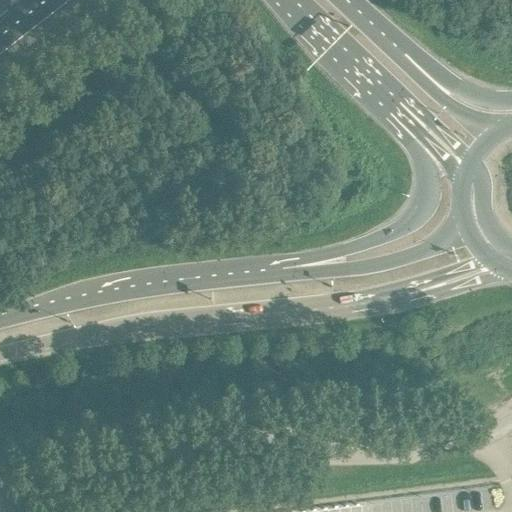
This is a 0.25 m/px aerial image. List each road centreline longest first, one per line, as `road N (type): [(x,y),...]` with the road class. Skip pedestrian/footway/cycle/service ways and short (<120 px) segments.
road 1 (unclassified): [(0,493),(179,451),(260,439),(451,434),(511,412)]
road 2 (secondary): [(0,353),(152,319),(407,286)]
road 3 (secondary): [(282,275),(103,296),(0,320)]
road 4 (primary): [(399,103),(429,182),(421,212),(401,228),(282,275)]
road 5 (secondary): [(464,222),(407,257),(282,275)]
road 6 (primary): [(292,0),(399,103)]
